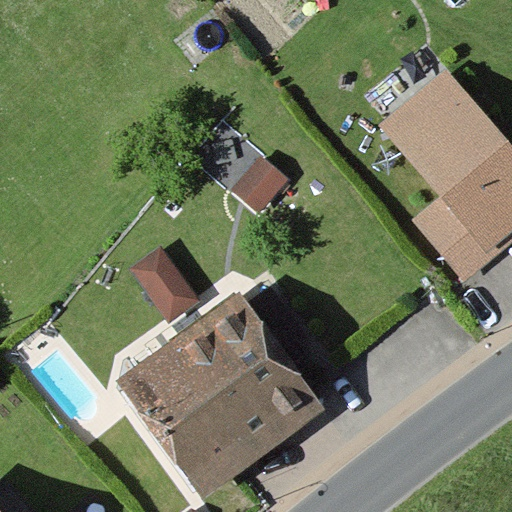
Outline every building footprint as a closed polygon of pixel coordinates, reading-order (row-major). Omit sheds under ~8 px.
[(511,161),(449,82),(386,131),(445,206),(423,223),(467,279),(511,244),(511,161)] [(260,161),(234,194),(260,214),(286,182),(260,161)] [(163,252),(132,273),(168,326),(199,305),(163,252)] [(272,294),(243,314),(274,358),(302,339),(272,294)] [(238,307),(118,392),(193,498),(232,470),(313,412),(274,358),(243,314),(238,307)]
